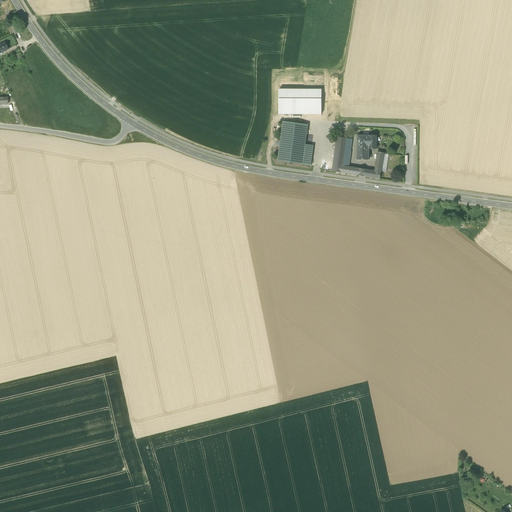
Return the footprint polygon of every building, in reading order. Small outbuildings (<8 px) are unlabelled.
[(0,45),(0,53),(8,50),(5,43),(0,45)] [(322,90),(279,90),(279,115),(321,115),(322,90)] [(278,161),(303,165),(305,145),(308,125),(283,122),(278,161)] [(332,172),(359,176),(360,169),(349,167),(344,166),(348,139),(348,133),(337,132),(332,172)] [(357,160),(369,160),(369,149),(376,150),(377,136),(358,136),(357,160)] [(352,139),(348,139),(344,166),(349,167),(351,152),(352,139)] [(313,146),(305,145),(303,165),(311,166),(313,146)] [(375,171),(364,170),(363,177),(380,179),(381,172),(384,154),(384,153),(378,152),(375,171)]
